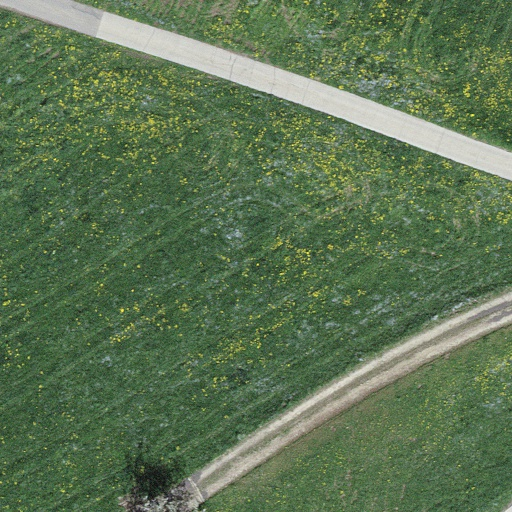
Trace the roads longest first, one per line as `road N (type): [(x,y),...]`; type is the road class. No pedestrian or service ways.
road 1 (unclassified): [(28,0),(511,164)]
road 2 (track): [(166,511),(360,387),(511,310)]
